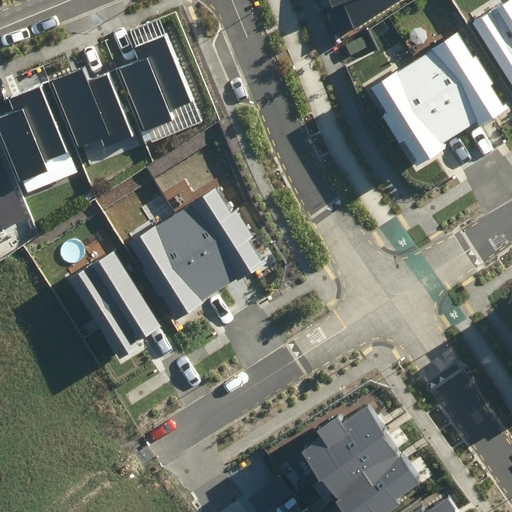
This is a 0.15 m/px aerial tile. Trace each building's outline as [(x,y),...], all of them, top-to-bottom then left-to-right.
[(348,0),(358,23),(392,0),(348,0)] [(511,0),(502,0),(478,15),(511,69),(511,0)] [(460,25),(416,53),(459,122),(480,109),(483,114),(509,97),(495,76),(498,73),(480,44),(474,47),(460,25)] [(142,50),(121,57),(145,120),(174,110),(169,97),(193,88),(169,26),(137,38),(142,50)] [(399,60),(372,76),(389,103),(384,106),(404,138),(410,134),(421,151),(442,138),(439,134),(459,122),(416,53),(401,63),(399,60)] [(136,125),(112,62),(92,70),(88,58),(55,69),(79,132),(102,123),(107,136),(136,125)] [(20,102),(0,110),(24,173),(53,162),(48,149),(71,141),(48,78),(16,90),(20,102)] [(0,226),(32,215),(0,126),(0,226)] [(224,183),(180,211),(223,279),(243,267),(246,272),(273,255),(259,233),(262,231),(243,202),(238,205),(224,183)] [(162,217),(136,234),(152,261),(148,264),(168,296),(174,292),(185,309),(206,296),(203,292),(223,279),(180,211),(164,221),(162,217)] [(118,245),(77,272),(126,346),(143,336),(140,330),(164,315),(118,245)] [(302,441),(332,480),(393,434),(380,416),(384,413),(366,389),(347,404),(344,401),(318,422),(322,426),(302,441)] [(340,497),(351,511),(369,511),(382,503),(385,507),(414,485),(409,480),(425,468),(411,449),(407,452),(393,434),(332,480),(343,495),(340,497)] [(423,497),(401,511),(464,511),(448,488),(428,503),(423,497)]
